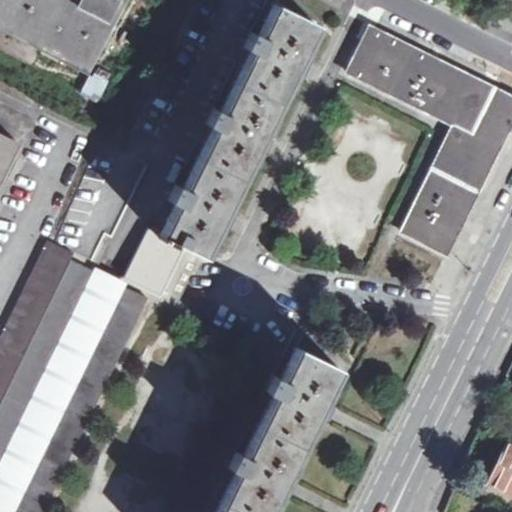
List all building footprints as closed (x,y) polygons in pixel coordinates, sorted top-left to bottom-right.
[(124,0),(0,0),(0,22),(52,50),(90,69),(124,0)] [(316,25),(274,5),(259,36),(250,31),(243,48),(251,52),(222,112),(213,108),(205,123),(214,128),(183,188),(175,184),(167,200),(177,204),(162,235),(148,228),(124,278),(160,295),(185,247),(202,255),(316,25)] [(452,124),(472,134),(486,105),(494,88),(493,88),(370,25),(347,72),(452,124)] [(452,124),(432,170),(477,191),(497,150),(511,120),(511,97),(494,88),(486,105),(472,134),(452,124)] [(0,169),(15,140),(0,132),(0,169)] [(448,253),(477,191),(432,170),(402,232),(448,254),(448,253)] [(0,404),(70,260),(73,253),(49,242),(0,342),(0,404)] [(0,404),(0,465),(95,272),(70,260),(0,404)] [(0,465),(0,511),(11,511),(117,299),(119,300),(125,287),(95,272),(0,465)] [(117,299),(11,511),(42,511),(148,298),(125,287),(119,300),(117,299)] [(338,368),(297,349),(282,379),(272,375),(265,391),(274,395),(244,455),(235,451),(228,467),(237,471),(216,511),(267,511),(282,482),(320,406),(338,368)] [(487,482),(511,493),(511,443),(507,441),(487,482)]
